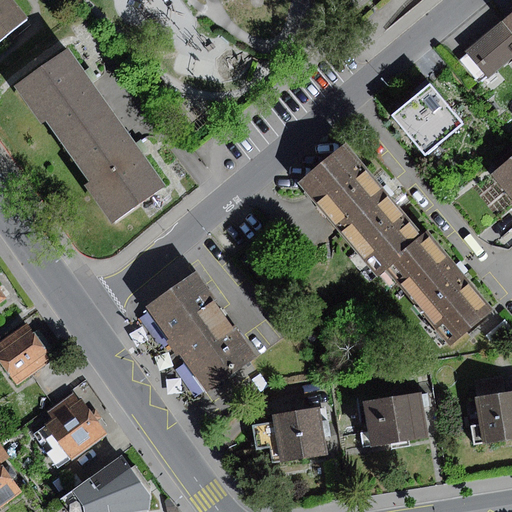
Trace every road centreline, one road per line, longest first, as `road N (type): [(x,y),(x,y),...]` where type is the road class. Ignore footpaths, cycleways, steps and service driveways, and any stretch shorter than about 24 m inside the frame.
road 1 (residential): [(79,315),(347,97)]
road 2 (residential): [(511,298),(347,97)]
road 3 (residential): [(79,315),(218,511)]
road 4 (residential): [(347,97),(465,0)]
road 5 (residential): [(0,204),(79,315)]
